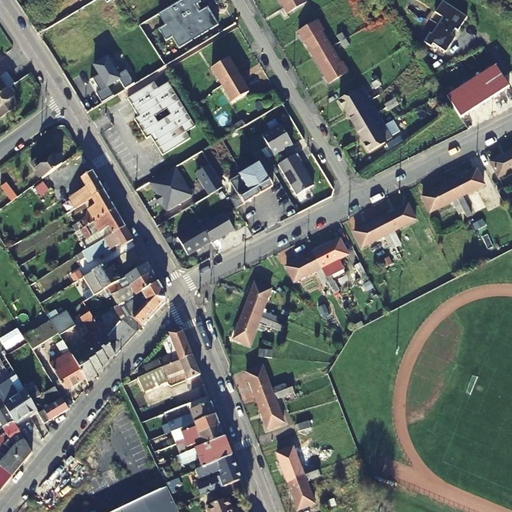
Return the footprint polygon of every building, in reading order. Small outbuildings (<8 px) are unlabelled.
[(199,0),(183,0),(159,15),(166,26),(159,30),(166,42),(173,38),(180,49),(219,26),(208,8),(200,13),(196,6),(201,3),(199,0)] [(279,0),(288,15),(307,3),(305,0),(279,0)] [(433,44),(445,52),(455,38),(451,35),(455,29),(458,31),(467,17),(443,1),(435,12),(443,18),(432,34),(430,33),(424,42),(431,47),(433,44)] [(304,43),(305,43),(314,58),(332,48),(330,45),(322,32),(324,31),(318,22),(299,33),(304,43)] [(345,40),(342,34),(337,37),(340,43),(345,40)] [(349,46),(345,40),(340,43),(344,49),(349,46)] [(332,48),(314,58),(324,74),(324,75),(329,84),(348,73),(343,64),(341,64),(333,51),(337,48),(335,46),(332,48)] [(191,59),(201,53),(198,48),(187,54),(191,59)] [(191,59),(187,54),(182,57),(185,63),(191,59)] [(237,74),(228,60),(211,70),(221,87),(238,77),(237,74)] [(508,87),(495,66),(446,97),(460,118),(508,87)] [(6,73),(0,77),(0,94),(7,90),(14,85),(6,73)] [(238,77),(221,87),(232,104),(249,94),(241,80),(240,80),(238,77)] [(382,85),(378,80),(373,83),(376,89),(382,85)] [(195,128),(168,83),(158,90),(154,83),(127,99),(135,111),(137,110),(141,116),(134,120),(146,140),(155,135),(159,140),(154,143),(162,157),(189,140),(185,134),(195,128)] [(363,88),(340,102),(346,113),(363,103),(362,102),(368,99),(365,94),(366,93),(363,88)] [(7,90),(0,94),(0,118),(19,106),(7,90)] [(396,99),(394,96),(384,102),(385,105),(389,103),(396,99)] [(261,97),(255,100),(264,116),(270,113),(261,97)] [(373,104),(372,105),(368,99),(362,102),(363,103),(346,113),(354,127),(370,117),(369,115),(376,111),(373,104)] [(398,102),(396,99),(389,103),(385,105),(387,108),(398,102)] [(378,129),(377,128),(383,124),(379,118),(380,117),(376,111),(369,115),(370,117),(354,127),(362,139),(378,129)] [(242,121),(231,128),(234,133),(245,127),(242,121)] [(405,126),(402,121),(396,124),(399,130),(405,126)] [(389,132),(387,132),(383,124),(377,128),(378,129),(362,139),(370,153),(386,143),(393,139),(389,132)] [(274,156),(292,145),(281,125),(262,136),(274,156)] [(41,180),(61,165),(49,149),(29,163),(41,180)] [(511,170),(511,151),(490,163),(498,178),(511,170)] [(302,161),(298,154),(278,165),(297,196),(314,186),(300,163),(302,161)] [(80,155),(76,158),(82,169),(87,166),(80,155)] [(236,210),(273,188),(259,164),(229,182),(237,195),(229,199),(236,210)] [(191,197),(175,169),(151,183),(168,211),(191,197)] [(449,184),(467,218),(472,216),(462,197),(483,185),(476,170),(449,184)] [(68,198),(74,209),(91,199),(102,192),(91,173),(80,179),(85,188),(68,198)] [(224,188),(218,179),(204,187),(210,196),(224,188)] [(49,191),(56,202),(62,197),(59,193),(68,187),(64,181),(49,191)] [(43,183),(35,188),(39,194),(47,188),(43,183)] [(16,199),(5,184),(0,187),(0,188),(10,203),(16,199)] [(452,202),(462,221),(467,218),(449,184),(422,197),(430,213),(452,202)] [(495,209),(501,205),(491,186),(484,189),(495,209)] [(504,204),(510,200),(504,188),(497,192),(504,204)] [(102,192),(91,199),(95,205),(87,210),(91,216),(81,222),(82,224),(80,225),(78,223),(71,227),(75,233),(82,229),(113,211),(102,192)] [(381,219),(396,248),(401,246),(394,232),(416,220),(408,205),(381,219)] [(113,211),(82,229),(85,235),(84,236),(86,240),(81,243),(86,251),(124,228),(113,211)] [(225,215),(202,228),(211,243),(212,244),(235,231),(225,215)] [(377,253),(382,262),(399,253),(396,248),(381,219),(354,232),(362,248),(378,240),(383,250),(377,253)] [(420,224),(426,235),(431,233),(425,221),(420,224)] [(202,228),(201,225),(178,239),(188,257),(211,243),(202,228)] [(435,238),(441,235),(435,225),(429,228),(435,238)] [(86,251),(81,254),(88,264),(102,255),(104,258),(112,253),(110,250),(119,245),(120,248),(132,241),(124,228),(86,251)] [(347,255),(339,240),(312,254),(327,283),(333,295),(339,292),(326,266),(347,255)] [(315,272),(322,286),(327,283),(312,254),(286,268),(294,283),(315,272)] [(109,262),(82,278),(93,297),(106,289),(112,285),(120,280),(109,262)] [(379,280),(369,262),(362,266),(372,284),(379,280)] [(359,275),(361,279),(367,276),(360,264),(346,271),(350,280),(359,275)] [(124,278),(129,285),(150,272),(146,265),(124,278)] [(62,280),(66,286),(83,275),(80,269),(62,280)] [(109,302),(113,309),(157,283),(150,272),(129,285),(118,291),(120,296),(109,302)] [(48,299),(37,281),(28,286),(39,304),(48,299)] [(129,315),(131,318),(141,327),(164,302),(165,296),(157,283),(113,309),(110,311),(112,313),(124,306),(129,315)] [(271,290),(255,284),(244,312),(280,325),(285,327),(287,322),(262,313),(271,290)] [(117,292),(112,285),(106,289),(110,296),(117,292)] [(294,306),(298,301),(287,292),(283,297),(294,306)] [(65,312),(61,304),(45,314),(49,321),(65,312)] [(258,324),(277,331),(280,325),(244,312),(233,340),(249,346),(258,324)] [(75,327),(66,313),(50,323),(57,334),(59,336),(75,327)] [(107,361),(115,356),(105,340),(89,313),(79,319),(88,334),(82,337),(88,346),(100,367),(108,363),(107,361)] [(141,327),(131,318),(129,315),(122,321),(136,333),(141,327)] [(24,337),(32,350),(57,334),(50,323),(49,321),(24,337)] [(122,321),(112,333),(125,344),(136,333),(122,321)] [(147,374),(193,355),(183,331),(173,329),(168,334),(175,350),(173,354),(144,366),(147,374)] [(125,344),(112,333),(105,340),(115,356),(125,344)] [(52,384),(61,399),(68,395),(65,391),(85,379),(71,357),(62,342),(55,346),(62,356),(49,364),(59,380),(52,384)] [(94,375),(102,370),(100,367),(88,346),(71,357),(85,379),(87,383),(96,377),(94,375)] [(271,358),(272,351),(258,349),(258,357),(271,358)] [(168,381),(166,377),(183,371),(187,380),(200,375),(193,355),(147,374),(138,378),(144,392),(168,381)] [(262,367),(246,373),(257,402),(287,390),(292,388),(290,383),(271,390),(262,367)] [(37,413),(44,425),(68,410),(61,399),(52,384),(45,373),(37,378),(46,392),(43,394),(50,406),(37,413)] [(41,396),(32,382),(22,388),(24,391),(30,402),(41,396)] [(275,401),(289,395),(287,390),(257,402),(268,429),(284,424),(275,401)] [(0,398),(0,399),(14,424),(36,410),(30,402),(24,391),(15,396),(12,391),(0,398)] [(189,425),(193,424),(215,415),(208,397),(194,402),(197,408),(189,411),(190,414),(174,420),(171,411),(164,414),(171,432),(185,427),(189,425)] [(0,424),(8,438),(0,448),(0,491),(13,476),(32,453),(14,424),(0,399),(0,424)] [(193,424),(195,428),(190,430),(186,431),(185,427),(171,432),(173,439),(162,443),(164,449),(220,427),(215,415),(193,424)] [(201,442),(203,447),(224,438),(220,427),(164,449),(160,450),(165,462),(177,457),(189,452),(188,448),(201,442)] [(189,452),(177,457),(181,466),(198,459),(202,469),(231,457),(224,438),(203,447),(189,452)] [(293,448),(277,454),(288,482),(300,477),(322,469),(321,464),(302,471),(293,448)] [(201,496),(241,481),(231,457),(202,469),(196,471),(198,479),(220,471),(222,476),(217,478),(217,479),(197,486),(201,496)] [(159,469),(166,483),(170,482),(164,467),(159,469)] [(300,477),(288,482),(298,511),(315,504),(306,481),(325,474),(322,469),(300,477)] [(179,478),(170,482),(166,483),(167,486),(171,495),(176,493),(174,488),(181,485),(179,478)] [(133,503),(136,511),(178,511),(171,495),(167,486),(133,503)] [(232,511),(228,498),(207,506),(208,511),(232,511)] [(136,511),(133,503),(113,511),(136,511)]
